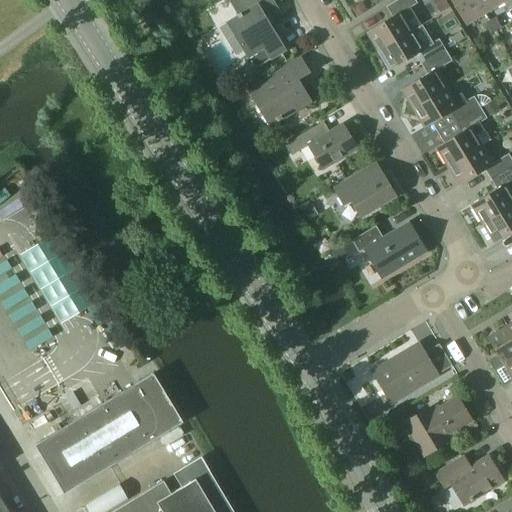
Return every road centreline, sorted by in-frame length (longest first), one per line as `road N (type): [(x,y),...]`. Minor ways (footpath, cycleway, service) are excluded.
road 1 (tertiary): [(303,365),(64,0)]
road 2 (residential): [(466,274),(305,0)]
road 3 (tertiary): [(378,511),(303,365)]
road 4 (residential): [(511,435),(431,294)]
road 5 (residential): [(303,365),(431,294)]
